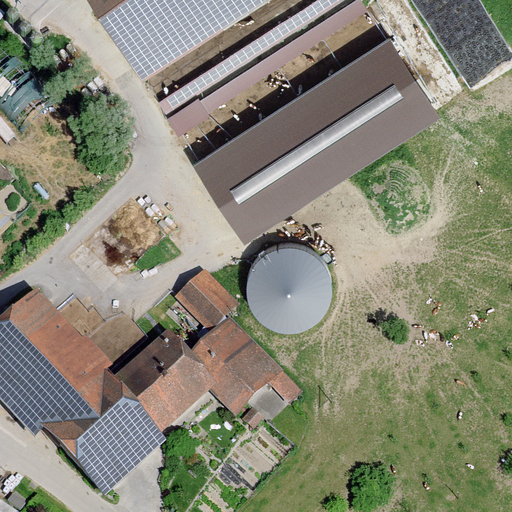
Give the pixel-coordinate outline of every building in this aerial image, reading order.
[(99,0),(141,65),(216,18),(222,27),(263,0),(99,0)] [(368,0),(314,0),(158,86),(177,121),(376,12),(368,0)] [(389,40),(194,164),(245,244),(440,120),(389,40)] [(310,329),(339,259),(271,231),(242,301),(310,329)] [(118,372),(44,293),(0,334),(0,398),(40,441),(50,433),(113,500),(173,443),(167,436),(214,391),(239,418),(285,375),(234,320),(246,309),(207,268),(176,297),(208,330),(192,345),(170,323),(118,372)]
